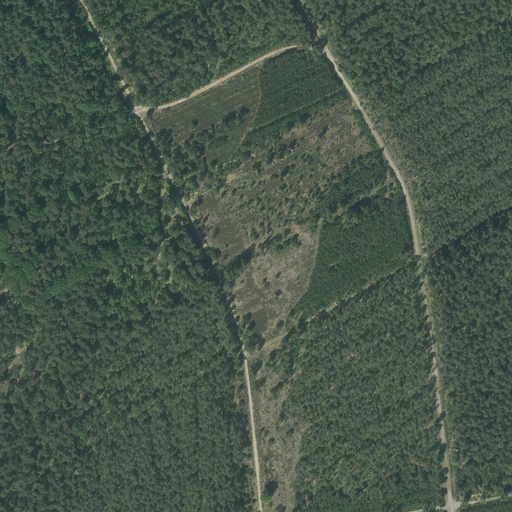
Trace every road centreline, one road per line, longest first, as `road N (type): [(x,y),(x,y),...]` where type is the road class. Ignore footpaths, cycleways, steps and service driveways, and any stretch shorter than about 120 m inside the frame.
road 1 (track): [(80,0),(222,281),(245,356)]
road 2 (track): [(332,60),(306,46),(287,47),(169,108),(26,143),(0,157)]
road 3 (track): [(261,511),(245,356),(418,257)]
road 4 (track): [(452,511),(418,257)]
road 5 (track): [(418,257),(403,185),(357,102)]
road 6 (track): [(382,86),(511,12)]
road 7 (track): [(0,255),(59,375)]
